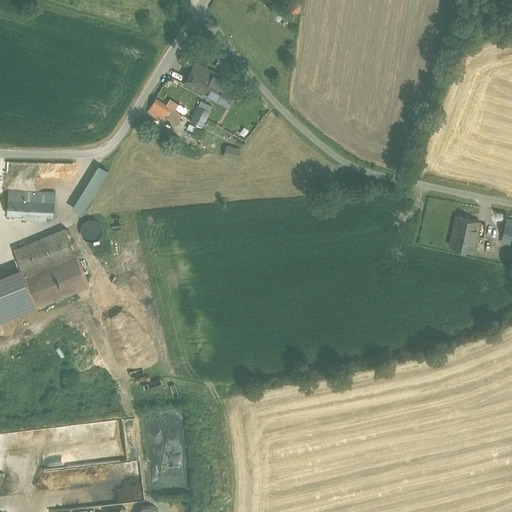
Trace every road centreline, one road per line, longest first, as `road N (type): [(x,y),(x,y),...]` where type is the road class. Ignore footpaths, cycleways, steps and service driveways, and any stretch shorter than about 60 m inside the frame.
road 1 (unclassified): [(511,203),(347,163),(291,120),(200,10)]
road 2 (unclassified): [(200,10),(110,149),(0,156)]
